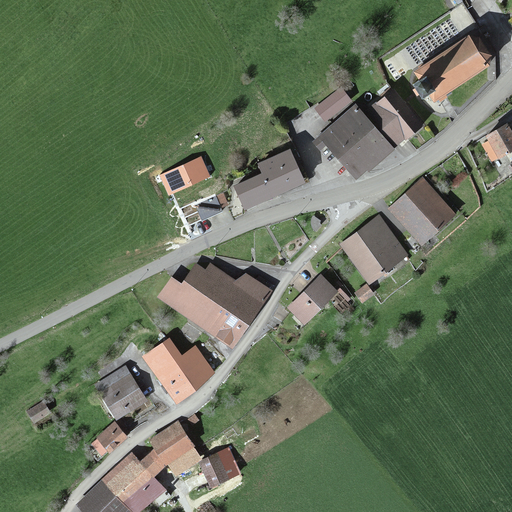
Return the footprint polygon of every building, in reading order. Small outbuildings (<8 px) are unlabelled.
[(479,38),(469,35),(413,73),(420,82),(414,86),(423,100),(430,96),(435,103),(488,68),(490,66),(492,56),(479,38)] [(352,101),(341,86),(314,106),(325,121),(352,101)] [(426,127),(393,88),(363,113),(392,148),(406,136),(410,140),(426,127)] [(363,113),(355,105),(312,142),(320,151),(326,145),(356,180),(367,171),(369,173),(395,151),(392,148),(363,113)] [(511,130),(511,131),(507,125),(486,137),(488,141),(481,145),(491,161),(497,158),(499,160),(511,152),(511,130)] [(257,163),(262,174),(233,186),(244,211),(306,184),(290,149),(257,163)] [(200,158),(162,176),(170,194),(209,176),(200,158)] [(456,215),(422,177),(387,209),(421,246),(456,215)] [(195,204),(202,221),(222,212),(221,208),(229,205),(223,192),(195,204)] [(408,256),(378,214),(338,243),(368,285),(408,256)] [(321,220),(313,216),(311,220),(311,225),(312,228),(315,231),(321,225),(320,224),(320,221),(321,220)] [(239,348),(281,292),(253,271),(245,282),(221,263),(215,272),(205,265),(190,285),(181,279),(168,296),(239,348)] [(348,290),(330,273),(297,309),(316,326),(348,290)] [(366,283),(354,292),(362,303),(374,295),(366,283)] [(219,369),(196,339),(182,350),(169,334),(143,353),(179,399),(219,369)] [(147,402),(126,366),(94,385),(115,421),(147,402)] [(43,400),(26,411),(34,424),(51,413),(43,400)] [(206,448),(186,419),(159,437),(166,446),(177,463),(191,454),(193,457),(206,448)] [(128,438),(114,422),(96,437),(110,454),(128,438)] [(177,463),(166,446),(158,453),(148,461),(162,476),(170,469),(177,463)] [(148,461),(138,450),(108,478),(139,511),(143,511),(171,487),(162,476),(148,461)] [(239,476),(226,451),(208,460),(221,486),(239,476)] [(82,501),(91,511),(139,511),(108,478),(82,501)]
